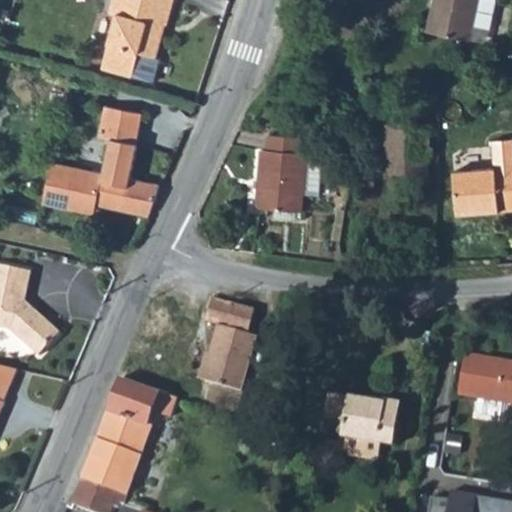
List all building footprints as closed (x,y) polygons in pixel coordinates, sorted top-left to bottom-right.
[(175,0),(113,0),(110,13),(122,16),(108,69),(159,83),(165,62),(157,59),(167,24),(169,25),(175,0)] [(436,0),(430,31),(471,40),(474,26),(479,0),(436,0)] [(479,0),(474,26),(490,29),(496,0),(479,0)] [(474,26),(471,40),(486,43),(490,29),(474,26)] [(73,95),(71,109),(84,111),(86,98),(73,95)] [(44,202),(87,211),(89,202),(98,204),(150,215),(161,184),(132,178),(139,144),(137,143),(144,113),(107,104),(100,137),(112,139),(105,173),(52,163),(44,202)] [(431,125),(402,124),(390,123),(388,174),(429,176),(431,125)] [(306,193),(320,194),(324,157),(310,155),(310,153),(305,152),(306,137),(272,135),(271,149),(264,149),(259,208),(305,211),(306,193)] [(456,169),(461,213),(483,211),(482,207),(489,207),(493,210),(511,207),(511,135),(495,137),(498,165),(456,169)] [(325,194),(324,210),(344,212),(344,195),(325,194)] [(89,202),(87,211),(96,213),(98,204),(89,202)] [(397,234),(397,251),(414,252),(414,235),(397,234)] [(0,332),(15,336),(45,360),(64,335),(27,306),(34,276),(0,268),(0,332)] [(219,324),(204,378),(242,391),(259,335),(251,333),(257,311),(214,300),(208,320),(219,324)] [(134,340),(121,379),(155,391),(165,365),(179,326),(189,333),(194,318),(155,303),(151,302),(134,340)] [(511,362),(467,354),(459,396),(478,399),(476,410),(479,414),(511,420),(511,362)] [(0,367),(0,414),(18,371),(0,367)] [(74,505),(83,508),(92,511),(111,511),(114,506),(119,507),(121,503),(124,504),(134,478),(156,413),(171,418),(178,398),(155,391),(121,379),(109,413),(74,505)] [(347,423),(345,436),(345,437),(349,438),(347,450),(352,455),(376,459),(382,455),(384,443),(397,445),(403,404),(387,401),(387,404),(371,402),(372,399),(351,396),(351,398),(332,395),(328,420),(347,423)] [(479,496),(454,491),(453,500),(435,497),(432,511),(511,511),(511,502),(479,497),(479,496)]
